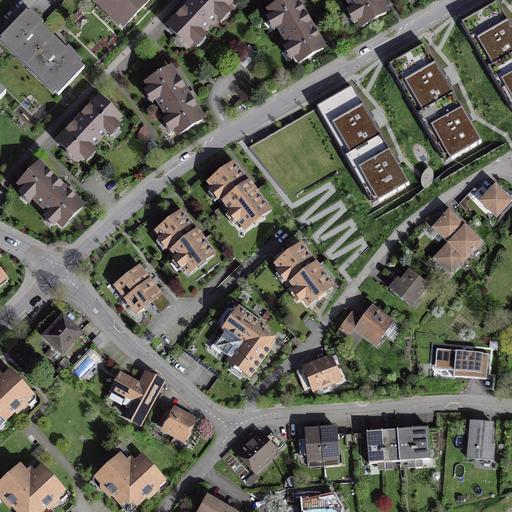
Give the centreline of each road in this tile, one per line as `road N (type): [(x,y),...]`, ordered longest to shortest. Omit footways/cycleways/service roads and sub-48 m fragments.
road 1 (residential): [(60,271),(215,143),(461,0)]
road 2 (residential): [(252,417),(254,398),(402,230),(502,163)]
road 3 (residential): [(252,417),(511,408)]
road 4 (residential): [(60,271),(184,395),(233,429)]
